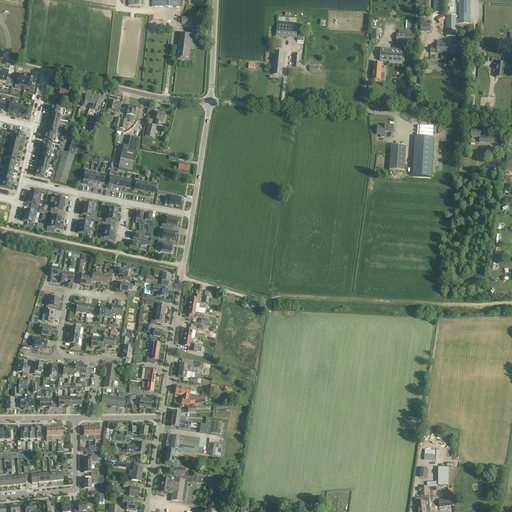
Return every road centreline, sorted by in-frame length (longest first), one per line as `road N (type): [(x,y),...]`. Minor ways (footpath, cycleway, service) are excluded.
road 1 (unclassified): [(210,102),(511,121)]
road 2 (tertiary): [(160,417),(192,215)]
road 3 (unclassified): [(45,71),(210,102)]
road 4 (residential): [(0,497),(74,490),(75,418)]
